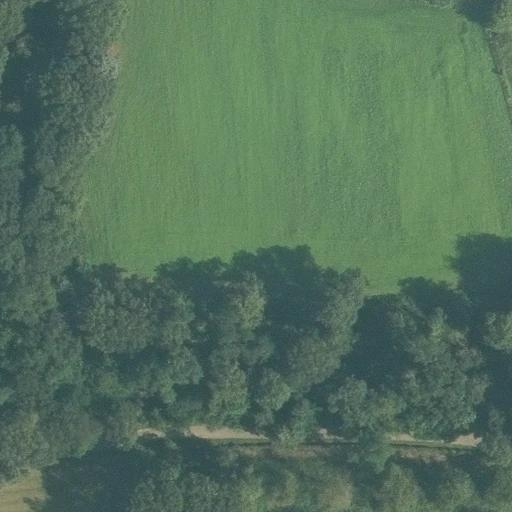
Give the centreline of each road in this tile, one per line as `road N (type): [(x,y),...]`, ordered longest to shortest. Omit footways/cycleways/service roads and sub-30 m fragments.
road 1 (unclassified): [(511,414),(278,356),(0,307)]
road 2 (unclassified): [(0,458),(205,431),(511,442)]
